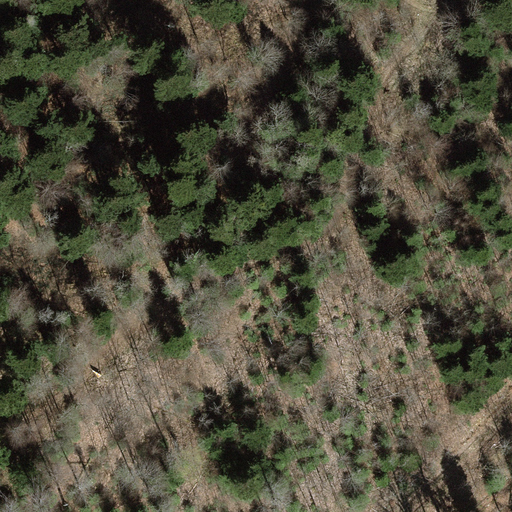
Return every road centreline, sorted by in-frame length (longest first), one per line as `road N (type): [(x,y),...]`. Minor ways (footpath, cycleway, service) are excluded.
road 1 (track): [(0,457),(63,387),(207,283),(343,215),(378,76),(459,0)]
road 2 (track): [(511,396),(396,511)]
